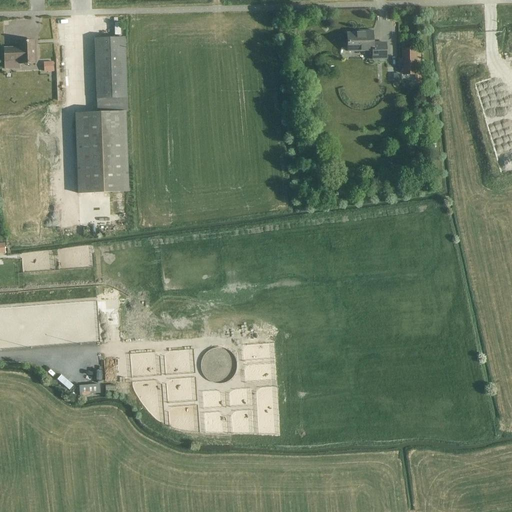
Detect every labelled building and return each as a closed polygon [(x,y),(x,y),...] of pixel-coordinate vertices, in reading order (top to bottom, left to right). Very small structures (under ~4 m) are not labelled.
[(373,59),(386,59),(386,43),(373,43),(372,31),(361,32),(361,33),(347,33),(348,51),(372,51),(373,59)] [(78,193),(128,192),(125,112),(127,112),(124,38),(94,39),(97,113),(75,113),(78,193)] [(19,64),(35,63),(34,41),(18,41),(19,47),(4,48),(4,61),(19,61),(19,64)] [(403,59),(398,59),(398,66),(403,65),(403,74),(415,74),(415,50),(403,50),(403,59)] [(53,62),(44,62),(45,72),(53,72),(53,62)]
